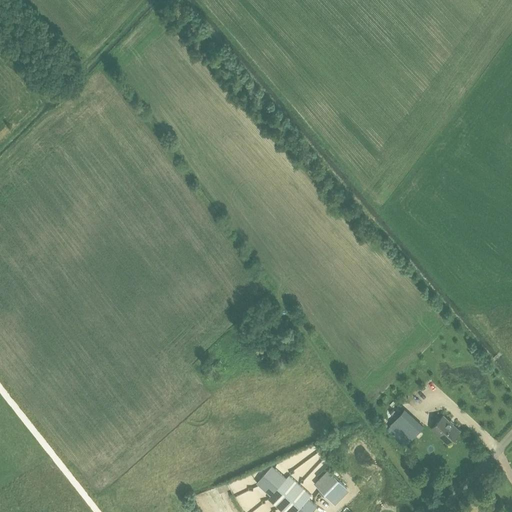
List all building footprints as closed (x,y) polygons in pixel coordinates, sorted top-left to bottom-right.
[(390,424),(393,426),(389,429),(400,441),(404,437),(409,441),(424,425),(405,408),(390,424)] [(444,415),(431,428),(447,443),(460,430),(444,415)] [(256,482),(271,496),(268,499),(281,511),(294,511),(295,511),(306,498),(310,494),(288,476),(285,480),(270,466),(256,482)] [(349,490),(331,472),(328,469),(314,483),(317,486),(335,504),(349,490)] [(295,511),(311,511),(315,506),(306,498),(295,511)]
